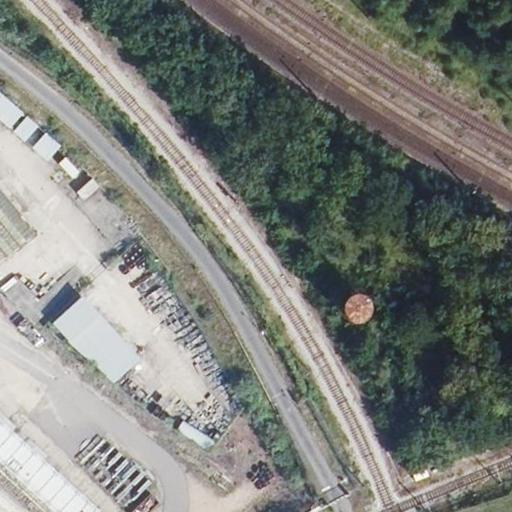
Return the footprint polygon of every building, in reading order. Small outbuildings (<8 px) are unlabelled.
[(0,118),(48,158),(62,142),(0,92),(0,118)] [(0,259),(32,236),(0,191),(0,259)] [(10,276),(0,288),(0,289),(19,304),(29,291),(10,276)] [(75,295),(46,324),(110,387),(138,358),(75,295)] [(331,312),(332,326),(354,325),(353,311),(331,312)] [(0,473),(43,511),(100,511),(0,422),(0,473)] [(105,438),(80,461),(123,507),(148,485),(105,438)]
